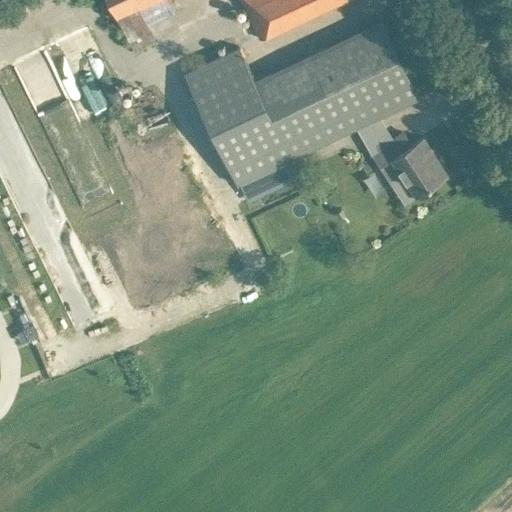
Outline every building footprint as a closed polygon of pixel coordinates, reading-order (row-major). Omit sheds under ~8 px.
[(109,0),(135,52),(153,43),(156,42),(148,25),(176,12),(169,0),(109,0)] [(243,0),(249,12),(261,37),(339,0),(243,0)] [(192,70),(185,73),(238,184),(302,153),(281,109),(273,113),(256,77),(241,46),(192,70)] [(147,141),(172,130),(155,87),(129,97),(147,141)] [(386,142),(371,152),(380,165),(391,157),(417,196),(432,186),(449,175),(423,136),(411,144),(403,131),(386,142)] [(156,294),(191,280),(149,182),(155,185),(161,198),(169,194),(166,188),(159,191),(164,179),(154,175),(127,186),(126,189),(103,199),(114,203),(130,239),(137,242),(147,238),(133,205),(147,211),(146,211),(152,223),(148,232),(172,241),(160,246),(164,256),(157,258),(162,270),(143,263),(156,294)] [(33,323),(23,328),(23,329),(29,339),(29,340),(39,335),(33,323)]
